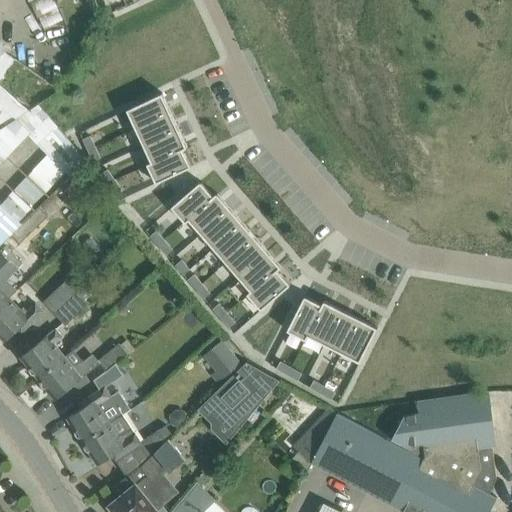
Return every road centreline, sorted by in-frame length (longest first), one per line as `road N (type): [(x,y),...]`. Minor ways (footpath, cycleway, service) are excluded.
road 1 (residential): [(206,0),(264,129),(347,224),(412,255),(511,271)]
road 2 (tertiary): [(69,511),(0,412)]
